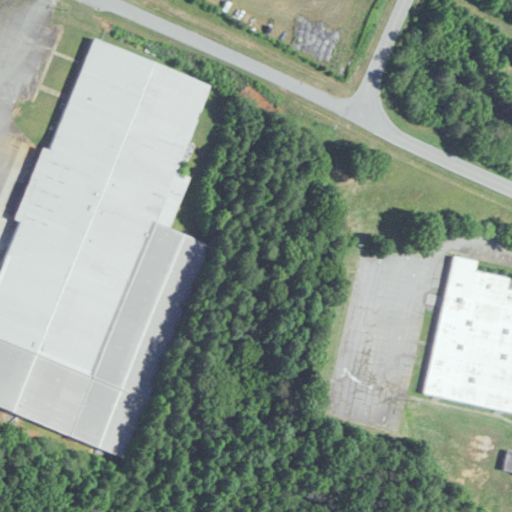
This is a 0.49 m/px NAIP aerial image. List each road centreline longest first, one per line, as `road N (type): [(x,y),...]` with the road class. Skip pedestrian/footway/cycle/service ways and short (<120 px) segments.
road 1 (residential): [(358,118),(99,0)]
road 2 (residential): [(511,189),(358,118)]
road 3 (residential): [(358,118),(406,0)]
